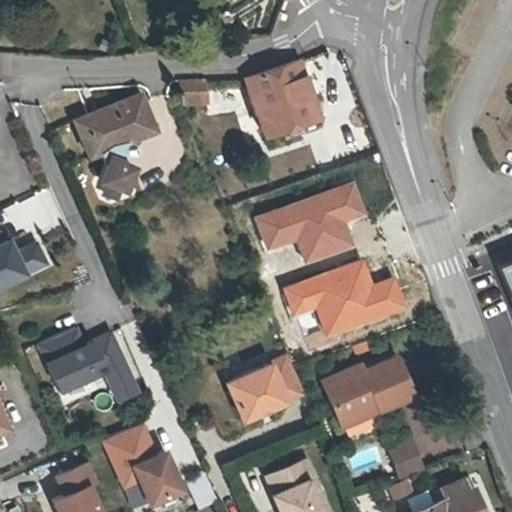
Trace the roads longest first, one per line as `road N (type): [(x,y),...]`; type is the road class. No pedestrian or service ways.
road 1 (residential): [(381,34),(392,134),(511,447)]
road 2 (residential): [(0,64),(136,67),(220,59),(266,51),(341,21)]
